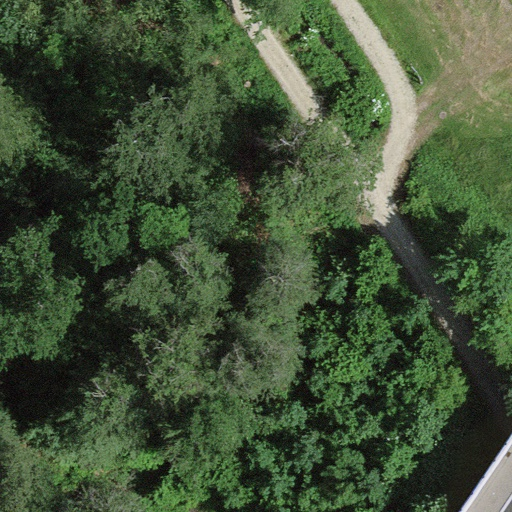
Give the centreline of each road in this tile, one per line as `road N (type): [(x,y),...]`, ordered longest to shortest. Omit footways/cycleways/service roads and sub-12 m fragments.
road 1 (track): [(234,0),(511,412)]
road 2 (track): [(374,201),(404,120),(402,100),(344,0)]
